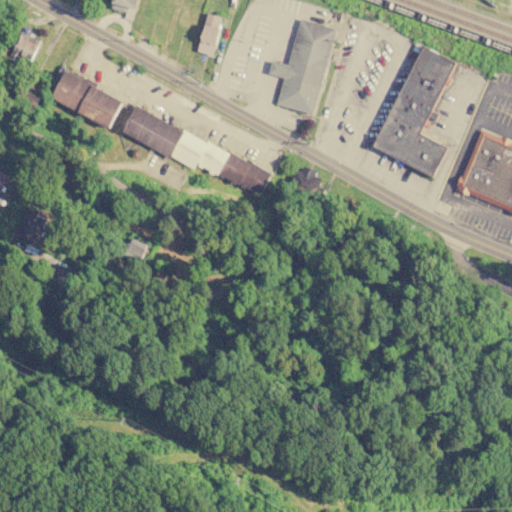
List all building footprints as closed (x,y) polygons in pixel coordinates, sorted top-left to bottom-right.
[(125,11),(124,18),(132,20),(137,0),(111,0),(110,7),(125,11)] [(175,25),(191,31),(199,9),(184,3),(175,25)] [(197,51),(212,55),(222,16),(207,12),(197,51)] [(313,113),(335,27),(299,18),(287,63),(271,59),(268,73),(283,76),(276,104),(313,113)] [(29,62),(40,39),(22,30),(10,53),(29,62)] [(373,149),(433,175),(446,145),(421,134),(454,60),(420,44),(373,149)] [(111,126),(123,97),(63,71),(51,100),(111,126)] [(14,102),(34,109),(39,95),(19,88),(14,102)] [(271,171),(134,105),(121,133),(194,168),(196,164),(260,195),(271,171)] [(511,139),(482,126),(455,187),(511,212),(511,139)] [(323,176),(300,165),(290,184),(316,198),(321,188),(318,187),(323,176)] [(15,232),(34,241),(45,218),(27,210),(15,232)] [(139,263),(147,243),(129,237),(122,257),(139,263)]
